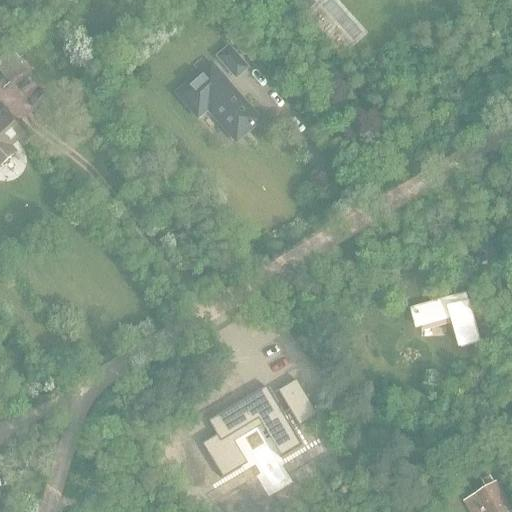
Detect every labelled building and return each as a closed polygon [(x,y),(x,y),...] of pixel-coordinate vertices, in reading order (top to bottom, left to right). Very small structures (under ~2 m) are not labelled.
[(288,0),(303,16),(315,5),(310,0),(288,0)] [(218,58),(234,76),(243,68),(227,50),(218,58)] [(0,61),(0,85),(15,84),(11,60),(0,61)] [(235,142),(258,122),(209,65),(175,95),(196,118),(206,109),(235,142)] [(1,113),(0,114),(0,152),(20,135),(1,113)] [(448,299),(411,310),(416,327),(453,317),(461,347),(479,343),(468,303),(450,308),(448,299)] [(489,330),(497,355),(511,350),(505,325),(489,330)] [(293,379),(276,389),(296,424),(314,414),(293,379)] [(214,435),(201,444),(220,478),(245,462),(234,442),(260,427),(279,457),(299,444),(263,385),(206,421),(214,435)] [(495,484),(466,502),(471,511),(510,511),(511,511),(495,484)]
